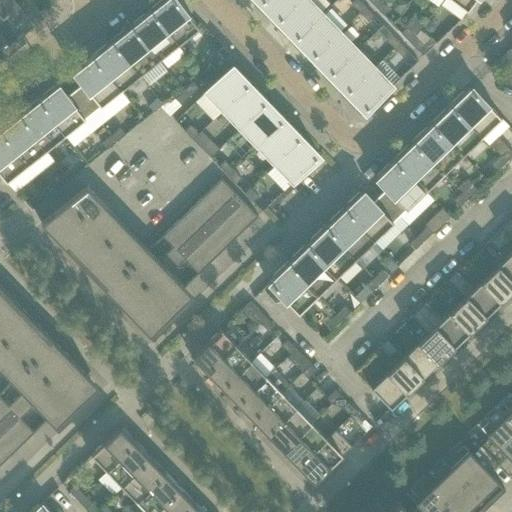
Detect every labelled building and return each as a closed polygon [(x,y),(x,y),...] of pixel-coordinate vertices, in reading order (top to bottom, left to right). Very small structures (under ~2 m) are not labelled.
[(0,0),(0,17),(16,5),(16,4),(15,5),(10,0),(0,0)] [(175,0),(167,0),(166,1),(164,0),(160,0),(148,10),(151,13),(177,45),(198,28),(175,0)] [(265,0),(260,5),(277,23),(301,0),(265,0)] [(301,0),(277,23),(295,41),(322,14),(308,0),(301,0)] [(365,7),(358,0),(355,0),(351,4),(359,13),(365,7)] [(402,0),(395,0),(393,3),(393,10),(400,14),(407,4),(402,0)] [(451,0),(466,11),(474,0),(451,0)] [(375,6),(383,15),(389,10),(380,1),(375,6)] [(16,5),(0,17),(0,47),(1,48),(0,49),(0,50),(6,58),(25,43),(18,35),(32,24),(31,23),(30,24),(15,6),(17,5),(16,5)] [(373,16),(365,7),(359,13),(368,21),(373,16)] [(158,61),(177,45),(151,13),(146,17),(144,13),(129,25),(132,28),(158,61)] [(312,58),(339,32),(322,14),(295,41),(312,58)] [(138,76),(158,61),(132,28),(127,32),(124,29),(110,41),(112,44),(138,76)] [(415,36),(406,28),(400,33),(409,42),(415,36)] [(312,58),(329,76),(357,50),(339,32),(312,58)] [(400,43),(391,34),(385,40),(394,48),(400,43)] [(417,50),(423,45),(415,36),(409,42),(417,50)] [(408,51),(400,43),(394,48),(402,57),(408,51)] [(119,92),(138,76),(112,44),(108,48),(105,44),(90,56),(93,59),(119,92)] [(346,94),(374,68),(357,50),(329,76),(346,94)] [(92,112),(100,106),(100,107),(119,92),(93,59),(88,63),(86,60),(74,69),(75,71),(73,73),(83,84),(75,91),(92,112)] [(495,64),(489,70),(498,76),(502,70),(495,64)] [(207,79),(216,71),(210,65),(201,73),(207,79)] [(232,65),(205,92),(222,110),(250,84),(232,65)] [(346,94),(364,113),(392,86),(374,68),(346,94)] [(189,96),(198,88),(192,82),(184,91),(189,96)] [(222,110),(240,128),(267,102),(250,84),(222,110)] [(66,134),(84,119),(92,112),(75,91),(67,97),(58,85),(55,87),(54,85),(42,95),(44,98),(40,102),(66,134)] [(480,138),(500,118),(470,87),(468,89),(470,90),(466,94),(463,91),(448,105),(451,108),(480,138)] [(180,105),(189,96),(184,91),(175,99),(180,105)] [(148,106),(153,112),(160,106),(163,104),(158,98),(148,106)] [(66,134),(40,102),(37,99),(23,110),(25,113),(20,117),(46,150),(66,134)] [(267,102),(240,128),(257,146),(285,120),(267,102)] [(461,156),(480,138),(451,108),(447,112),(444,109),(429,123),(432,126),(461,156)] [(46,150),(20,117),(18,114),(3,126),(6,129),(1,133),(27,165),(46,150)] [(257,146),(275,164),(302,138),(285,120),(257,146)] [(198,134),(190,125),(184,131),(192,140),(198,134)] [(442,174),(461,156),(432,126),(428,130),(425,127),(411,141),(414,144),(442,174)] [(115,142),(125,134),(120,128),(110,136),(115,142)] [(27,165),(1,133),(0,131),(0,175),(6,182),(27,165)] [(198,134),(192,140),(201,148),(209,157),(219,148),(210,139),(206,143),(198,134)] [(106,149),(115,142),(110,136),(101,143),(106,149)] [(498,137),(489,145),(490,146),(491,147),(500,156),(505,162),(511,155),(511,151),(508,148),(499,138),(498,137)] [(275,164),(292,182),(320,156),(302,138),(275,164)] [(424,192),(442,174),(414,144),(409,148),(407,145),(392,159),(395,162),(424,192)] [(491,164),(497,170),(505,162),(500,156),(491,164)] [(225,174),(227,175),(233,170),(224,161),(218,167),(225,174)] [(395,162),(391,166),(388,163),(376,175),(378,176),(376,179),(386,189),(379,195),(400,216),(406,210),(424,192),(395,162)] [(78,172),(73,166),(63,173),(68,180),(75,174),(78,172)] [(227,175),(235,184),(241,178),(233,170),(227,175)] [(54,181),(59,187),(68,180),(63,173),(54,181)] [(184,287),(257,216),(221,178),(147,249),(86,186),(40,223),(151,337),(193,297),(184,287)] [(468,198),(476,190),(471,184),(462,192),(468,198)] [(253,202),(258,196),(250,188),(244,193),(253,202)] [(379,195),(373,202),(362,191),(360,193),(359,192),(347,203),(350,206),(345,210),(374,240),(393,222),(393,223),(400,216),(379,195)] [(459,206),(468,198),(462,192),(454,201),(459,206)] [(32,209),(41,201),(36,195),(26,203),(32,209)] [(345,210),(343,207),(328,221),(331,224),(327,228),(356,258),(374,240),(345,210)] [(441,208),(430,219),(438,227),(449,216),(441,208)] [(511,251),(499,264),(511,278),(511,218),(501,228),(511,239),(511,251)] [(327,228),(324,225),(309,239),(312,242),(308,246),(337,276),(356,258),(327,228)] [(432,233),(426,227),(418,235),(423,241),(432,233)] [(409,244),(415,249),(423,241),(418,235),(409,244)] [(308,246),(305,243),(291,257),(293,260),(289,264),(318,294),(337,276),(308,246)] [(289,264),(287,261),(272,275),(275,278),(271,282),(270,281),(268,283),(298,314),(318,294),(289,264)] [(484,317),(490,312),(492,314),(493,313),(491,311),(496,306),(498,308),(508,298),(506,296),(511,290),(511,278),(499,264),(473,289),(456,272),(448,280),(465,297),(484,317)] [(379,284),(387,276),(382,270),(373,278),(379,284)] [(370,292),(379,284),(373,278),(364,287),(370,292)] [(0,369),(8,379),(11,381),(21,392),(7,406),(0,398),(0,465),(33,433),(20,418),(34,405),(48,419),(90,378),(0,285),(0,369)] [(418,309),(454,346),(456,348),(471,334),(469,332),(484,317),(465,297),(441,320),(425,302),(418,309)] [(344,306),(336,314),(341,320),(350,312),(344,306)] [(260,323),(265,317),(257,309),(251,314),(260,323)] [(423,376),(430,370),(432,372),(442,362),(440,360),(449,352),(451,354),(451,353),(449,351),(454,346),(418,309),(411,316),(427,333),(404,356),(423,376)] [(327,323),(333,328),(341,320),(336,314),(327,323)] [(274,326),(265,317),(260,323),(268,332),(274,326)] [(259,324),(253,329),(256,333),(262,327),(259,324)] [(192,361),(206,375),(236,346),(220,330),(192,357),(194,359),(192,361)] [(387,339),(379,346),(389,356),(396,349),(387,339)] [(295,348),(287,340),(281,345),(290,354),(295,348)] [(206,375),(221,391),(251,361),(236,346),(206,375)] [(304,357),(295,348),(290,354),(298,363),(304,357)] [(404,356),(371,388),(390,408),(401,398),(403,400),(413,390),(411,388),(415,384),(417,386),(418,385),(416,383),(423,376),(404,356)] [(221,391),(236,406),(266,377),(251,361),(221,391)] [(302,373),(307,378),(316,370),(310,364),(302,373)] [(266,377),(236,406),(245,416),(249,420),(251,422),(281,392),(288,385),(273,370),(266,377)] [(281,392),(251,422),(260,432),(264,435),(266,437),(296,408),(303,401),(288,386),(281,392)] [(335,389),(326,398),(331,404),(340,395),(335,389)] [(511,389),(494,407),(511,425),(511,389)] [(355,411),(347,402),(341,408),(350,416),(355,411)] [(498,464),(507,456),(511,460),(511,425),(494,407),(476,424),(487,436),(479,444),(498,464)] [(266,437),(281,453),(311,423),(296,408),(266,437)] [(364,419),(355,411),(350,416),(358,425),(364,419)] [(281,453),(296,468),(326,439),(311,423),(281,453)] [(91,455),(106,471),(136,442),(123,428),(121,429),(119,428),(91,455)] [(326,439),(296,468),(311,484),(312,485),(317,480),(316,479),(342,455),(350,447),(334,431),(326,439)] [(470,452),(459,441),(440,459),(481,501),(484,505),(485,504),(484,502),(490,496),(489,495),(500,485),(502,487),(503,486),(490,472),(498,464),(479,444),(470,452)] [(106,471),(121,487),(151,458),(136,442),(106,471)] [(121,487),(136,502),(166,473),(151,458),(121,487)] [(481,501),(440,459),(423,476),(457,511),(471,511),(476,508),(475,507),(481,501)] [(136,502),(145,511),(157,511),(181,489),(166,473),(136,502)] [(457,511),(423,476),(405,493),(406,494),(423,511),(457,511)] [(83,494),(74,485),(68,491),(77,500),(83,494)] [(157,511),(188,511),(196,504),(181,489),(157,511)] [(85,509),(91,503),(83,494),(77,500),(85,509)] [(423,511),(406,494),(399,502),(397,500),(385,511),(372,511),(371,511),(372,511),(371,509),(368,511),(423,511)] [(27,511),(49,511),(40,503),(39,504),(40,506),(36,510),(33,507),(27,511)]
